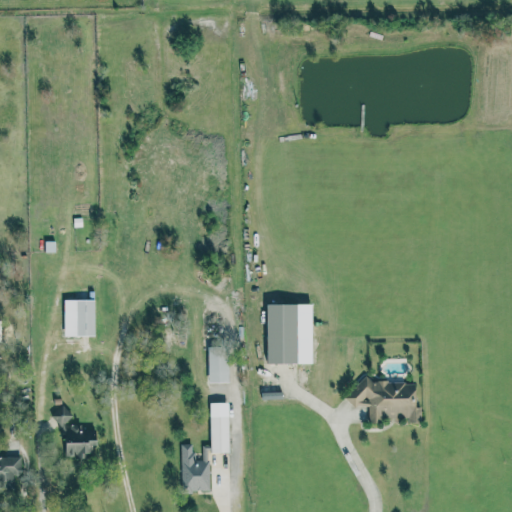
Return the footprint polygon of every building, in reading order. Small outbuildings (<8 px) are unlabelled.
[(94,336),(94,300),(63,300),(64,336),(94,336)] [(267,364),(311,363),(311,304),(266,304),(267,364)] [(208,348),(208,383),(228,382),(228,348),(208,348)] [(415,423),(415,381),(358,381),(358,393),(349,393),(349,406),(368,406),(368,420),(408,420),(408,423),(415,423)] [(209,403),(210,453),(228,452),(228,403),(209,403)] [(64,436),(65,458),(82,457),(82,454),(92,453),(92,445),(96,445),(95,427),(70,428),(70,405),(54,406),(55,436),(64,436)] [(22,475),(22,458),(0,458),(0,482),(14,482),(14,475),(22,475)]
